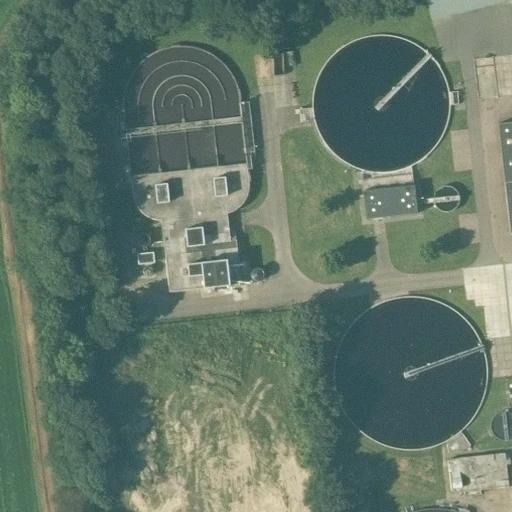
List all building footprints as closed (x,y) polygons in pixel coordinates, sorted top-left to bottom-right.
[(426,0),(432,21),(511,0),(426,0)] [(511,122),(498,124),(510,235),(511,234),(511,122)] [(363,192),(366,220),(418,214),(414,186),(363,192)] [(227,215),(161,222),(169,293),(241,286),(236,241),(230,242),(227,215)] [(153,254),(138,255),(138,264),(154,263),(153,254)] [(475,492),(476,496),(480,496),(480,492),(509,489),(507,466),(510,466),(510,462),(505,462),(505,455),(449,460),(452,494),(475,492)]
